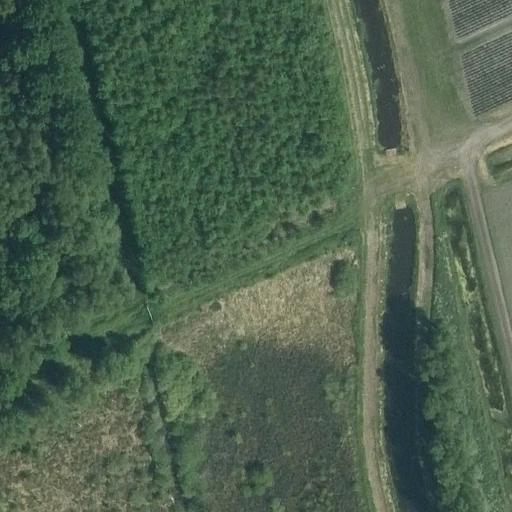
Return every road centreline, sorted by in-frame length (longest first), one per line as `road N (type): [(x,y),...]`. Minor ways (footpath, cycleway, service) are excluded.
road 1 (track): [(0,377),(347,223),(370,196)]
road 2 (track): [(439,511),(421,386),(421,168)]
road 3 (track): [(382,511),(367,414),(370,196)]
road 4 (track): [(337,0),(370,196)]
road 5 (track): [(389,0),(421,168)]
